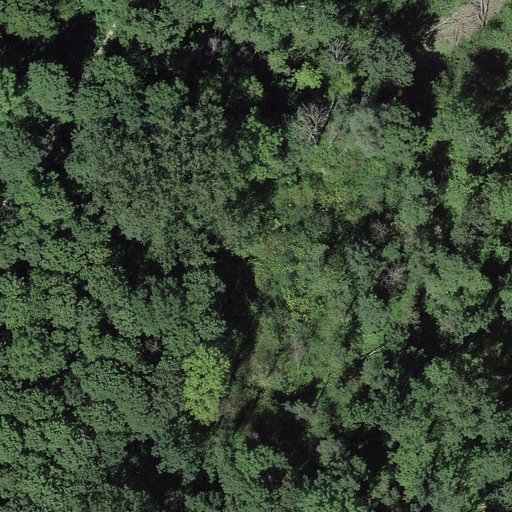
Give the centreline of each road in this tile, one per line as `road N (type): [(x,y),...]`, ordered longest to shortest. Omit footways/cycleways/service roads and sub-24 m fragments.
road 1 (track): [(123,511),(161,442),(353,197),(374,46)]
road 2 (track): [(426,511),(459,374),(464,311),(461,221),(447,151)]
road 3 (track): [(139,0),(0,224)]
road 4 (track): [(341,0),(447,151)]
